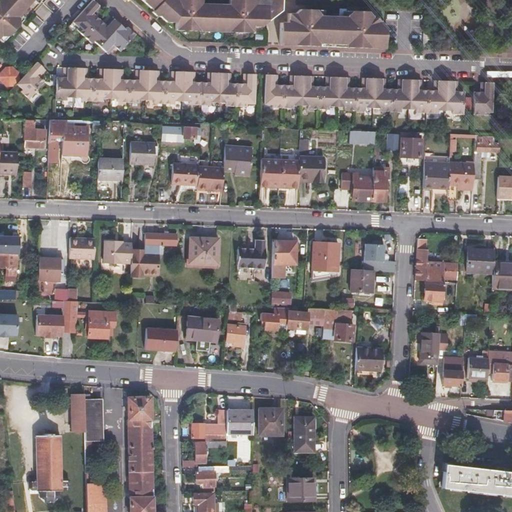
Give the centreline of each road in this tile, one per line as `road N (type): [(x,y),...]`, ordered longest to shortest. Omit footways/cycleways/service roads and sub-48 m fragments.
road 1 (residential): [(511,65),(190,54),(118,0)]
road 2 (residential): [(0,207),(408,222)]
road 3 (residential): [(408,222),(395,410)]
road 4 (residential): [(0,364),(173,378)]
road 5 (residential): [(173,378),(343,399)]
road 6 (residential): [(175,511),(173,378)]
